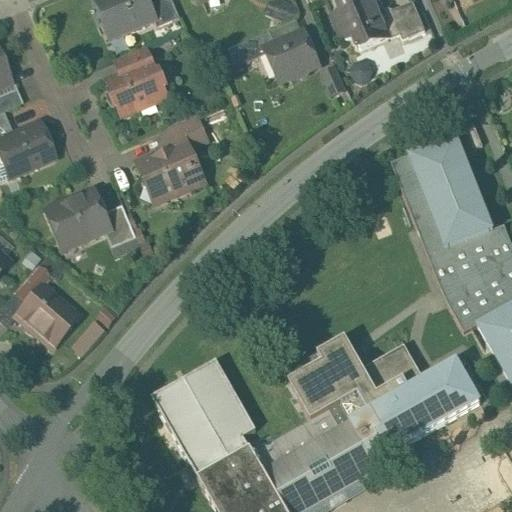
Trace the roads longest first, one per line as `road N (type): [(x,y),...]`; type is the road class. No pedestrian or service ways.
road 1 (tertiary): [(511,43),(406,102),(251,219),(173,295),(51,458)]
road 2 (residential): [(8,0),(80,166)]
